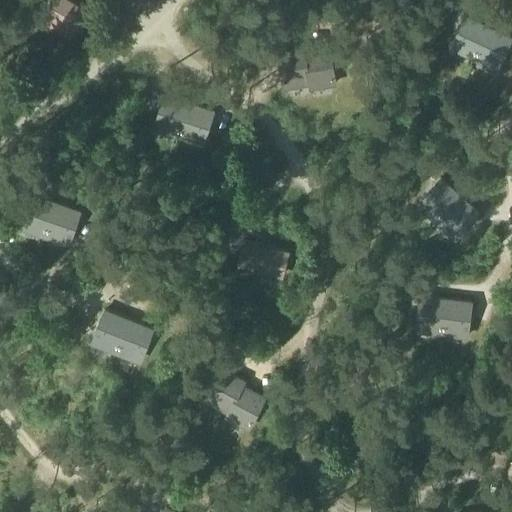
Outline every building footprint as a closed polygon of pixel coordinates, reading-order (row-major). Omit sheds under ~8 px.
[(50,0),(39,22),(72,40),(86,9),(76,2),(72,0),(50,0)] [(448,48),(473,60),(490,26),(466,14),(448,48)] [(511,36),(490,26),(473,60),(498,72),(511,41),(511,36)] [(303,49),(278,53),(284,88),(289,87),(298,85),(298,80),(308,79),(304,54),(303,49)] [(329,50),(304,54),(308,79),(309,83),(319,82),(320,86),(330,85),(335,84),(329,50)] [(152,130),(178,138),(190,102),(163,93),(152,130)] [(190,102),(178,138),(204,146),(216,110),(190,102)] [(416,205),(436,223),(462,195),(442,176),(416,205)] [(18,229),(44,238),(57,202),(31,193),(18,229)] [(462,195),(436,223),(456,241),(482,213),(462,195)] [(57,202),(44,238),(69,246),(82,211),(57,202)] [(236,267),(284,279),(292,252),(284,250),(244,240),(236,267)] [(415,332),(442,336),(447,297),(420,294),(415,332)] [(447,297),(442,336),(469,339),(473,301),(447,297)] [(97,330),(91,343),(93,344),(113,352),(115,353),(128,320),(105,310),(101,318),(97,330)] [(128,320),(115,353),(116,353),(136,361),(138,362),(143,349),(148,337),(151,329),(128,320)] [(220,369),(204,400),(209,403),(218,407),(220,403),(229,408),(241,386),(243,381),(220,369)] [(229,408),(227,412),(237,417),(234,421),(243,426),(248,428),(264,397),(241,386),(229,408)]
